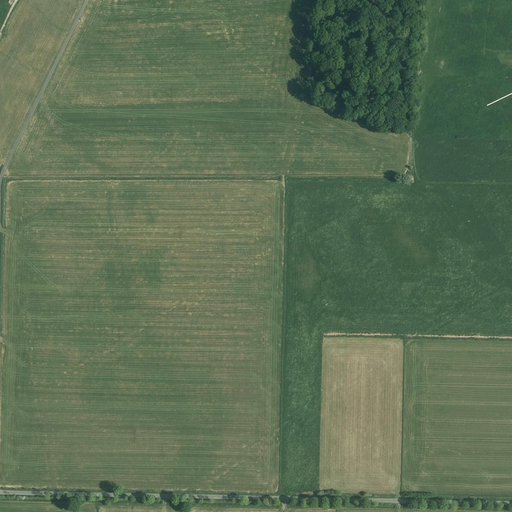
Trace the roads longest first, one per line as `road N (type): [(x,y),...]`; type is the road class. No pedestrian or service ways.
road 1 (unclassified): [(0,492),(511,502)]
road 2 (unclassified): [(87,0),(0,183)]
